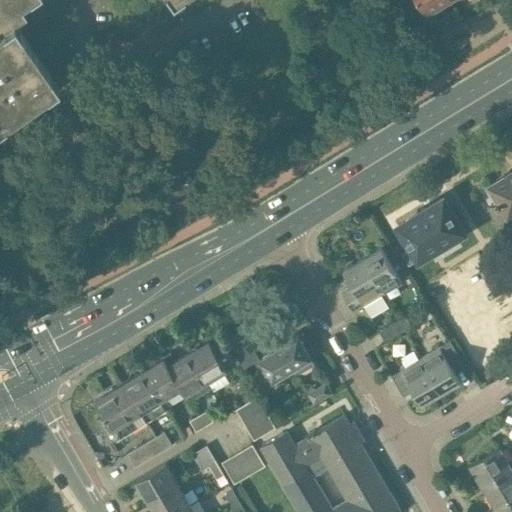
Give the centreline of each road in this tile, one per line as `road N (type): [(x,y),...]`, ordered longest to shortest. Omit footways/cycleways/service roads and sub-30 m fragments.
road 1 (primary): [(17,366),(276,222)]
road 2 (primary): [(276,222),(511,78)]
road 3 (residential): [(405,449),(276,222)]
road 4 (residential): [(99,511),(17,366)]
road 5 (residential): [(405,449),(511,383)]
